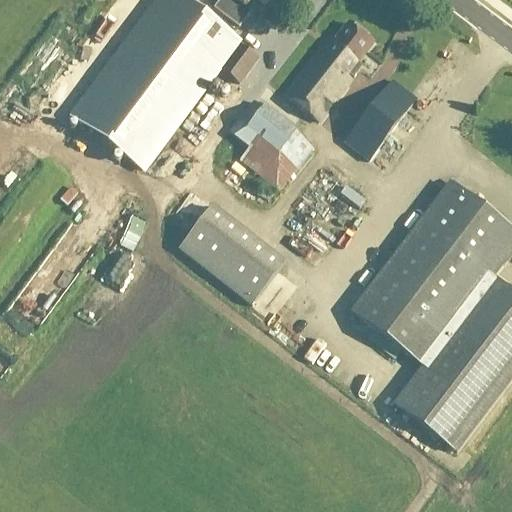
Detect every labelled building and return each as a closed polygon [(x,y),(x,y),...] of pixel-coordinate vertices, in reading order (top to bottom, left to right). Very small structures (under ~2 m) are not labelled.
[(137,172),(232,46),(171,0),(163,0),(70,123),(137,172)] [(219,0),(210,12),(236,32),(248,16),(245,13),(254,0),(219,0)] [(368,49),(343,29),(329,46),(324,42),(283,100),(314,126),(349,81),(345,77),(368,49)] [(235,89),(254,64),(235,49),(215,75),(235,89)] [(364,165),(386,136),(412,104),(389,86),(341,147),(364,165)] [(224,136),(233,142),(255,112),(246,105),(224,136)] [(266,129),(221,188),(260,218),(305,160),(266,129)] [(329,182),(334,176),(318,163),(312,169),(329,182)] [(454,458),(511,381),(511,300),(490,284),(511,255),(511,239),(447,190),(349,319),(373,337),(367,345),(392,364),(399,356),(421,373),(392,411),(454,458)] [(280,266),(206,211),(173,255),(247,310),(280,266)] [(286,349),(301,331),(295,325),(279,344),(286,349)]
